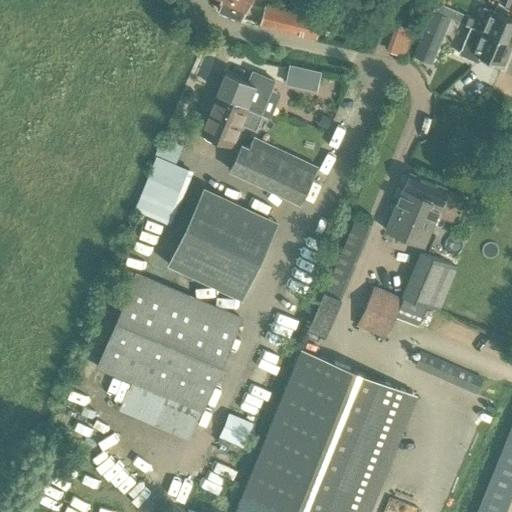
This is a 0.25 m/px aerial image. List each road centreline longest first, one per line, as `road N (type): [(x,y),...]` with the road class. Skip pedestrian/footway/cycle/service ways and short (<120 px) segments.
road 1 (unknown): [(386,62),(370,113),(190,469)]
road 2 (residential): [(375,250),(419,89),(386,62),(237,31),(214,20),(201,0)]
road 3 (unknown): [(204,165),(312,219)]
